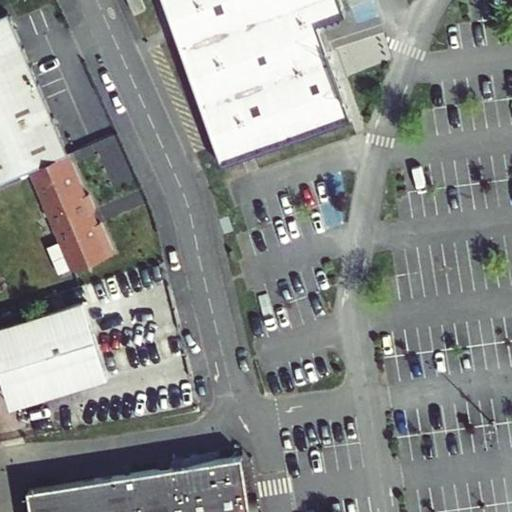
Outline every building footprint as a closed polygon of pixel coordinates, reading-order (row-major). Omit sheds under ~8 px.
[(343,7),(340,0),(165,0),(221,156),(349,111),(315,17),(343,7)] [(0,173),(27,163),(65,147),(7,8),(0,10),(0,173)] [(65,147),(27,163),(30,170),(68,265),(109,248),(98,222),(96,223),(89,207),(92,206),(85,190),(83,191),(68,155),(65,147)] [(85,295),(0,320),(0,366),(10,402),(107,372),(85,295)] [(252,511),(243,452),(30,486),(34,511),(252,511)]
